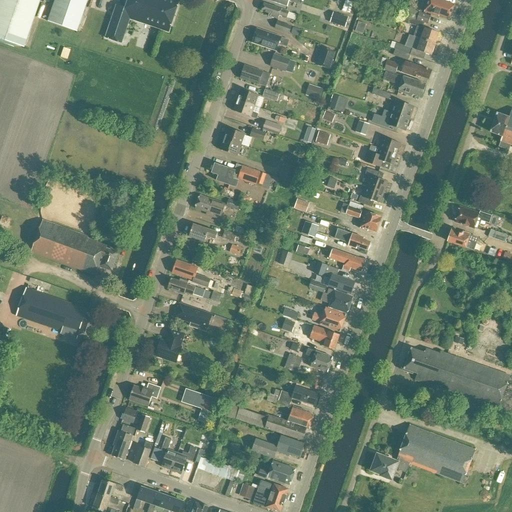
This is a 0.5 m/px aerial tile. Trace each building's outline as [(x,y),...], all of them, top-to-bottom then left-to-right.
[(0,0),(0,39),(24,48),(40,0),(0,0)] [(77,32),(88,0),(54,0),(47,22),(77,32)] [(131,0),(130,3),(128,2),(125,10),(128,11),(126,16),(115,12),(106,39),(121,44),(129,19),(137,21),(139,16),(162,24),(160,29),(169,32),(179,1),(176,0),(131,0)] [(449,20),(454,5),(438,0),(429,0),(425,13),(439,18),(439,16),(449,20)] [(289,12),(264,4),(263,5),(262,6),(261,9),(262,11),(262,12),(272,15),(271,18),(278,20),(280,16),(287,18),(289,12)] [(407,9),(405,17),(423,24),(428,25),(430,16),(407,9)] [(417,27),(413,37),(421,40),(435,44),(439,34),(422,28),(423,24),(405,17),(402,16),(400,22),(417,27)] [(289,34),(291,27),(277,22),(274,29),(289,34)] [(298,37),(300,31),(293,29),(291,34),(298,37)] [(289,41),(281,38),(257,30),(252,44),(276,53),(279,45),(287,48),(289,41)] [(431,56),(435,44),(421,40),(413,37),(409,36),(406,47),(411,49),(417,51),(431,56)] [(406,47),(396,44),(394,50),(409,55),(411,49),(406,47)] [(335,52),(322,48),(316,66),(329,70),(335,52)] [(292,74),(296,62),(274,55),(270,67),(292,74)] [(386,60),(379,58),(376,67),(383,69),(386,60)] [(342,59),(338,76),(348,78),(352,61),(342,59)] [(398,65),(387,61),(383,70),(395,74),(398,65)] [(431,71),(405,62),(401,73),(415,78),(416,76),(428,80),(431,71)] [(245,66),(240,79),(266,88),(271,75),(245,66)] [(403,77),(396,75),(394,74),(392,83),(401,85),(399,92),(412,97),(414,95),(421,98),(426,85),(404,77),(403,77)] [(323,90),(309,85),(305,96),(319,101),(323,90)] [(389,100),(391,95),(373,89),(371,94),(389,100)] [(237,101),(254,107),(258,96),(241,90),(237,101)] [(329,107),(337,110),(342,96),(334,93),(329,107)] [(275,95),(273,101),(286,106),(289,99),(275,95)] [(393,107),(391,113),(410,120),(414,108),(391,100),(390,105),(393,107)] [(254,107),(237,101),(233,112),(256,120),(258,115),(252,113),(254,107)] [(511,110),(509,119),(497,114),(490,133),(502,137),(501,142),(499,148),(509,151),(511,145),(511,110)] [(323,120),(332,123),(335,116),(326,112),(323,120)] [(410,120),(391,113),(387,126),(406,132),(410,120)] [(278,136),(281,127),(265,121),(262,130),(278,136)] [(365,136),(369,125),(359,122),(355,133),(365,136)] [(224,140),(241,146),(245,135),(227,129),(224,140)] [(266,133),(252,129),(250,137),(263,141),(266,133)] [(318,131),(316,141),(327,144),(330,133),(318,131)] [(383,138),(380,149),(397,155),(401,144),(383,138)] [(241,146),(224,140),(220,151),(237,157),(241,146)] [(397,155),(380,149),(377,155),(369,152),(365,163),(380,168),(382,162),(393,166),(397,155)] [(284,163),(279,179),(280,179),(290,183),(295,167),(284,163)] [(259,178),(260,173),(237,165),(235,171),(215,165),(214,167),(213,166),(212,171),(213,172),(212,174),(219,176),(217,182),(236,188),(239,180),(256,185),(257,183),(259,178)] [(366,187),(384,193),(388,182),(382,180),(384,175),(368,169),(365,175),(370,177),(366,187)] [(310,178),(320,182),(322,175),(312,171),(310,178)] [(257,183),(263,185),(266,175),(260,173),(259,178),(257,183)] [(280,179),(279,179),(266,175),(263,185),(262,187),(268,190),(271,181),(278,184),(280,179)] [(334,188),(337,179),(331,177),(327,186),(334,188)] [(380,204),(384,193),(366,187),(363,198),(360,197),(358,203),(372,208),(374,202),(380,204)] [(199,196),(195,209),(207,213),(206,216),(220,220),(226,205),(199,196)] [(306,213),(309,204),(297,200),(294,209),(306,213)] [(242,205),(229,201),(227,208),(239,212),(242,205)] [(381,218),(361,211),(348,207),(346,215),(363,220),(360,229),(368,232),(368,230),(376,233),(381,218)] [(499,219),(492,216),(480,212),(479,215),(460,208),(455,222),(474,229),(476,225),(480,226),(481,222),(496,227),(499,219)] [(100,267),(112,272),(119,254),(106,249),(107,247),(97,243),(97,242),(88,239),(88,237),(43,221),(31,253),(97,277),(100,267)] [(318,227),(305,222),(301,234),(314,238),(318,227)] [(217,233),(192,225),(191,230),(189,237),(193,238),(205,243),(207,237),(215,240),(217,233)] [(491,229),(488,236),(502,241),(505,234),(491,229)] [(236,234),(225,230),(222,238),(234,243),(236,234)] [(364,238),(338,230),(335,239),(349,244),(348,247),(359,251),(358,253),(367,256),(368,251),(370,250),(372,246),(370,243),(371,243),(364,240),(364,238)] [(476,244),(472,243),(474,237),(452,230),(448,242),(474,251),(476,244)] [(312,240),(301,236),(299,242),(310,245),(312,240)] [(309,249),(298,245),(295,253),(307,256),(309,249)] [(244,250),(233,246),(230,253),(241,257),(244,250)] [(362,273),(366,261),(333,250),(329,259),(345,264),(343,270),(350,272),(351,269),(362,273)] [(293,254),(283,251),(278,264),(288,267),(293,254)] [(511,254),(504,251),(501,262),(511,265),(511,254)] [(192,283),(208,289),(211,281),(196,276),(198,269),(177,262),(173,273),(193,280),(192,283)] [(327,267),(327,266),(318,263),(315,274),(331,279),(328,287),(351,295),(355,283),(337,276),(338,271),(327,267)] [(177,294),(183,297),(184,294),(192,297),(193,296),(202,299),(205,292),(187,285),(188,282),(180,280),(179,282),(171,279),(169,286),(170,287),(169,290),(176,292),(177,294)] [(353,298),(335,292),(326,288),(326,287),(311,282),(309,289),(322,294),(320,301),(330,305),(329,308),(347,315),(353,298)] [(253,297),(256,289),(248,287),(245,294),(253,297)] [(90,340),(96,322),(85,318),(88,310),(26,289),(16,317),(62,332),(61,334),(77,340),(78,336),(90,340)] [(241,293),(234,290),(232,296),(239,299),(241,293)] [(212,293),(209,301),(217,303),(220,295),(212,293)] [(208,326),(212,316),(179,305),(175,318),(196,325),(197,322),(208,326)] [(341,333),(346,316),(326,309),(323,317),(315,314),(312,320),(321,323),(320,326),(341,333)] [(295,323),(285,320),(282,330),(291,333),(295,323)] [(323,347),(335,351),(335,350),(339,336),(340,336),(314,327),(310,339),(324,343),(323,347)] [(167,343),(161,341),(156,356),(176,363),(181,348),(179,348),(184,335),(171,331),(167,343)] [(498,410),(510,376),(441,352),(440,354),(426,350),(425,354),(411,349),(406,363),(404,364),(402,369),(403,371),(412,375),(413,373),(417,374),(415,381),(498,410)] [(333,358),(316,353),(307,350),(305,356),(314,359),(311,367),(328,373),(333,358)] [(297,374),(302,359),(289,354),(283,369),(297,374)] [(157,399),(161,388),(149,384),(146,391),(134,386),(129,401),(148,407),(151,398),(157,399)] [(275,390),(273,396),(269,395),(267,401),(277,405),(284,407),(289,409),(292,399),(315,407),(319,395),(296,387),(293,396),(275,390)] [(216,401),(206,398),(202,410),(212,413),(216,401)] [(241,405),(228,401),(223,417),(235,421),(236,420),(265,429),(302,441),(306,429),(309,430),(314,416),(306,413),(306,412),(293,407),(288,423),(269,416),(268,418),(240,409),(241,405)] [(137,412),(126,408),(122,420),(133,424),(137,412)] [(150,418),(142,415),(136,431),(145,433),(150,418)] [(462,484),(475,451),(410,425),(397,460),(399,460),(398,463),(377,455),(371,471),(381,475),(381,476),(392,480),(396,470),(406,474),(410,464),(462,484)] [(124,460),(132,437),(119,432),(114,446),(115,447),(112,456),(124,460)] [(289,455),(300,458),(304,444),(281,437),(278,447),(256,440),(252,452),(274,460),(276,452),(289,456),(289,455)] [(162,468),(171,471),(178,454),(168,450),(172,440),(166,438),(161,451),(167,453),(162,468)] [(136,457),(133,464),(145,468),(153,444),(146,442),(144,448),(138,446),(135,456),(136,457)] [(218,458),(221,445),(214,443),(210,456),(218,458)] [(178,454),(171,471),(181,475),(186,460),(192,462),(197,449),(191,447),(188,454),(183,452),(182,455),(178,454)] [(228,466),(227,467),(201,458),(197,469),(235,483),(240,470),(228,466)] [(290,486),(296,470),(272,462),(268,473),(260,470),(258,476),(266,479),(267,478),(290,486)] [(103,481),(98,494),(110,498),(113,489),(122,492),(124,487),(115,484),(114,485),(103,481)] [(267,497),(284,503),(289,490),(274,485),(274,486),(261,481),(258,490),(268,494),(267,497)] [(252,499),(255,490),(243,486),(240,495),(252,499)] [(142,502),(151,505),(155,493),(142,488),(138,500),(137,499),(134,509),(139,511),(142,502)] [(277,511),(281,511),(284,503),(267,497),(268,494),(258,490),(254,503),(266,508),(277,511)] [(168,497),(155,493),(151,505),(148,511),(153,511),(156,506),(164,509),(168,497)] [(119,501),(110,498),(98,494),(93,508),(93,509),(102,511),(105,511),(109,503),(118,506),(119,501)] [(168,497),(164,509),(163,511),(169,511),(170,511),(172,511),(180,511),(184,502),(183,502),(168,497)] [(206,511),(209,507),(201,504),(201,505),(196,503),(192,511),(206,511)]
